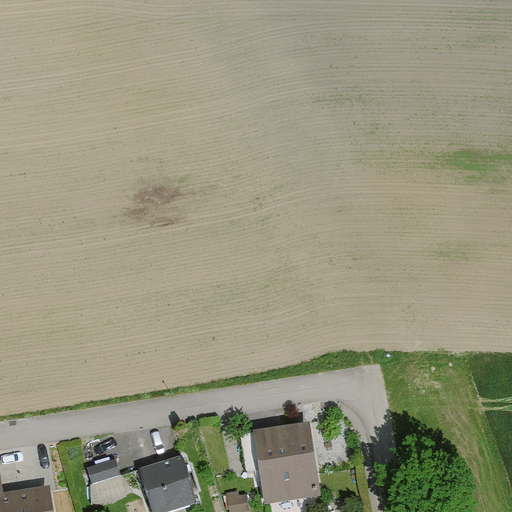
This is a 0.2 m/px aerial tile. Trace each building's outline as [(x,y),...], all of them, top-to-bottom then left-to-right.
[(311,491),(299,427),(244,436),(258,511),(306,503),(304,492),(311,491)] [(166,511),(188,505),(174,460),(131,474),(142,511),(166,511)] [(115,479),(110,461),(82,469),(87,487),(115,479)] [(0,511),(44,511),(41,491),(0,497),(0,511)] [(241,511),(241,496),(225,497),(225,511),(241,511)]
